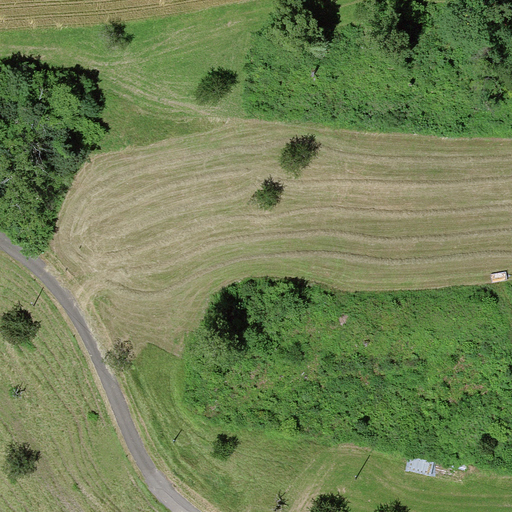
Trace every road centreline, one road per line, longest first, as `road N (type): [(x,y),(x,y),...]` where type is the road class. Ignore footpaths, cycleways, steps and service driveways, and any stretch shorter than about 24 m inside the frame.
road 1 (unclassified): [(0,245),(50,278),(89,340),(134,441),(189,511)]
road 2 (track): [(0,415),(80,511)]
